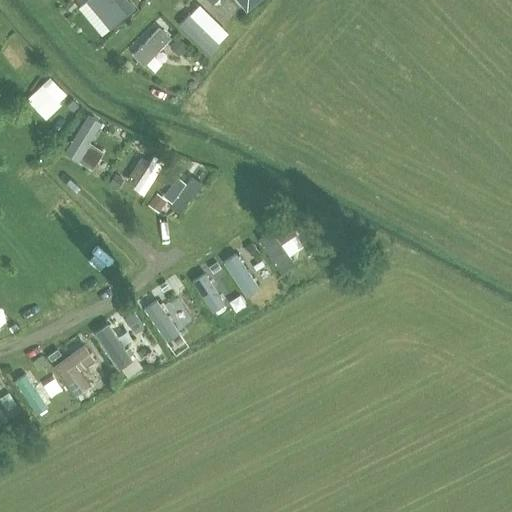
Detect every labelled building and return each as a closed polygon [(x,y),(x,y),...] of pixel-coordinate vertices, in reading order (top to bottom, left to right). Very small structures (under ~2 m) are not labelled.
[(133,10),(124,0),(87,0),(110,28),(133,10)] [(236,0),(247,12),(261,0),(236,0)] [(212,9),(205,16),(231,40),(238,32),(212,9)] [(191,13),(180,23),(212,55),(222,45),(191,13)] [(160,27),(132,55),(145,67),(173,40),(160,27)] [(88,115),(65,152),(81,162),(104,125),(88,115)] [(104,169),(118,176),(134,142),(120,135),(104,169)] [(133,187),(144,194),(165,160),(154,153),(133,187)] [(179,175),(164,196),(175,204),(190,184),(179,175)] [(203,221),(214,232),(246,201),(235,190),(203,221)] [(298,234),(289,220),(259,240),(282,275),(297,266),(283,244),(298,234)] [(245,246),(251,255),(258,250),(252,242),(245,246)] [(238,252),(225,260),(250,299),(263,290),(238,252)] [(206,273),(194,281),(215,314),(227,306),(206,273)] [(159,285),(163,291),(169,287),(165,281),(159,285)] [(145,309),(167,342),(181,333),(159,300),(145,309)] [(110,323),(95,333),(120,370),(135,360),(110,323)] [(54,366),(75,397),(92,385),(81,370),(96,360),(84,344),(54,366)] [(33,361),(38,368),(46,362),(41,355),(33,361)] [(30,371),(17,379),(39,416),(52,408),(30,371)] [(0,407),(0,427),(9,423),(0,407)]
